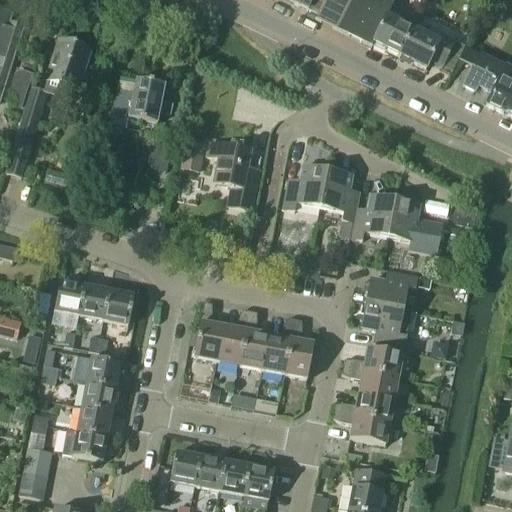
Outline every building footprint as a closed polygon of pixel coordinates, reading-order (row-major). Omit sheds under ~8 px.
[(336,34),(353,0),(279,0),(279,1),(315,18),(313,22),(336,34)] [(353,0),(336,34),(369,50),(385,19),(384,19),(390,7),(377,1),(376,0),(353,0)] [(0,101),(23,31),(8,26),(11,18),(0,14),(0,101)] [(398,60),(411,32),(385,19),(369,50),(370,50),(372,47),(398,60)] [(411,32),(398,60),(424,73),(429,67),(439,72),(453,45),(439,38),(436,44),(411,32)] [(77,84),(87,54),(58,44),(43,94),(42,95),(45,96),(69,103),(75,83),(77,84)] [(501,116),(511,95),(511,73),(504,70),(497,83),(471,70),(461,89),(473,95),(476,89),(490,96),(484,108),(501,116)] [(134,84),(119,81),(109,130),(125,133),(127,122),(155,127),(157,116),(169,119),(171,108),(160,106),(163,89),(134,83),(134,84)] [(30,90),(4,178),(20,182),(22,175),(45,96),(42,95),(43,94),(30,90)] [(511,95),(501,116),(511,121),(511,95)] [(184,144),(179,171),(196,175),(202,148),(184,144)] [(254,182),(244,180),(249,155),(207,147),(205,161),(215,163),(210,187),(227,190),(223,211),(249,215),(257,174),(256,174),(254,182)] [(155,148),(152,162),(165,165),(168,150),(155,148)] [(318,213),(324,178),(314,176),(314,173),(300,171),(297,186),(286,183),(280,213),(292,216),(293,208),(318,213)] [(68,179),(46,172),(42,183),(65,190),(68,179)] [(355,212),(358,197),(347,195),(349,180),(336,177),(335,180),(324,178),(318,213),(341,217),(339,224),(350,226),(347,243),(350,227),(352,227),(354,213),(355,212)] [(385,242),(392,207),(383,205),(384,203),(370,200),(367,215),(355,213),(355,212),(354,213),(352,227),(350,227),(347,243),(360,245),(361,238),(385,242)] [(392,207),(385,242),(408,246),(407,254),(434,259),(440,229),(414,224),(417,209),(403,207),(403,209),(392,207)] [(0,262),(10,265),(13,253),(0,249),(0,262)] [(305,276),(308,265),(298,263),(296,274),(305,276)] [(308,265),(305,276),(313,277),(315,266),(308,265)] [(366,308),(401,315),(405,291),(414,292),(416,280),(386,274),(383,286),(368,283),(366,297),(368,298),(366,308)] [(418,281),(416,291),(427,293),(429,283),(418,281)] [(77,321),(83,291),(58,286),(52,316),(77,321)] [(102,325),(107,295),(83,291),(77,321),(102,325)] [(107,295),(102,325),(126,330),(132,300),(107,295)] [(215,366),(221,331),(209,328),(211,317),(210,308),(202,307),(192,362),(215,366)] [(396,339),(401,315),(366,308),(364,319),(362,318),(359,332),(374,335),(372,347),(401,353),(404,341),(396,339)] [(237,370),(248,315),(240,314),(237,322),(235,333),(221,331),(215,366),(237,370)] [(259,374),(266,339),(253,337),(256,326),(255,317),(248,315),(237,370),(259,374)] [(0,322),(0,340),(14,344),(18,328),(0,322)] [(282,379),(292,324),(285,322),(281,331),(279,342),(266,339),(259,374),(282,379)] [(292,324),(282,379),(305,383),(312,348),(298,345),(300,334),(300,325),(292,324)] [(71,352),(73,337),(64,336),(62,350),(71,352)] [(95,357),(98,343),(89,341),(87,356),(95,357)] [(98,343),(95,357),(104,359),(106,344),(98,343)] [(430,351),(428,359),(443,362),(446,348),(438,346),(430,351)] [(341,371),(396,382),(401,359),(365,352),(363,365),(352,363),(343,364),(341,371)] [(83,386),(114,392),(119,367),(88,361),(83,386)] [(39,378),(54,381),(56,373),(41,370),(39,378)] [(392,404),(396,382),(341,371),(340,379),(348,382),(359,384),(357,397),(392,404)] [(53,390),(54,381),(39,378),(38,387),(53,390)] [(110,416),(114,392),(83,386),(78,410),(110,416)] [(207,405),(209,394),(202,393),(199,404),(207,405)] [(209,394),(207,405),(216,407),(218,396),(209,394)] [(388,426),(392,404),(357,397),(354,411),(343,408),(334,409),(333,416),(388,426)] [(231,400),(229,409),(236,410),(238,401),(231,400)] [(263,416),(264,407),(254,405),(252,414),(263,416)] [(105,441),(110,416),(78,410),(73,435),(105,441)] [(383,449),(388,426),(333,416),(331,423),(339,427),(350,429),(348,443),(383,449)] [(30,427),(45,430),(47,421),(32,418),(30,427)] [(43,438),(45,430),(30,427),(29,436),(43,438)] [(105,441),(73,435),(73,437),(65,435),(61,458),(70,460),(70,461),(100,467),(105,441)] [(23,464),(47,469),(50,457),(26,452),(23,464)] [(192,491),(197,461),(173,456),(168,486),(192,491)] [(216,495),(222,465),(197,461),(192,491),(216,495)] [(23,464),(21,476),(45,481),(47,469),(23,464)] [(240,500),(246,470),(222,465),(216,495),(240,500)] [(266,505),(272,475),(246,470),(240,500),(266,505)] [(381,496),(384,479),(354,473),(351,490),(381,496)] [(43,492),(45,481),(21,476),(19,487),(43,492)] [(41,504),(43,492),(19,487),(17,499),(41,504)] [(377,511),(381,496),(351,490),(346,511),(377,511)] [(311,509),(325,511),(327,503),(312,500),(311,509)]
